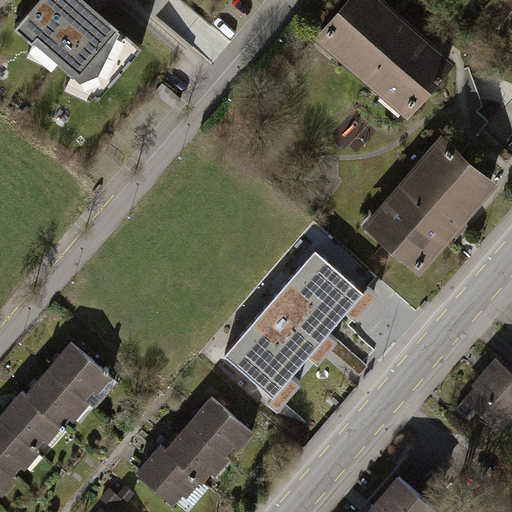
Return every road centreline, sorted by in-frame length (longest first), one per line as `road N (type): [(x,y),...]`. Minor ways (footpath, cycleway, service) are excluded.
road 1 (residential): [(0,348),(298,0)]
road 2 (tertiary): [(290,511),(511,255)]
